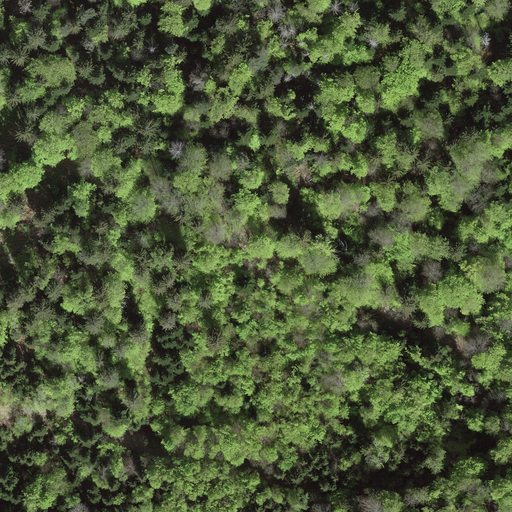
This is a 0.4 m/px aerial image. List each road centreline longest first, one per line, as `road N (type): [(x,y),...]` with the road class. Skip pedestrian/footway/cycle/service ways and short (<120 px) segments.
road 1 (track): [(0,141),(63,159),(132,204),(305,270),(511,376)]
road 2 (track): [(0,412),(81,419),(155,449),(309,487)]
